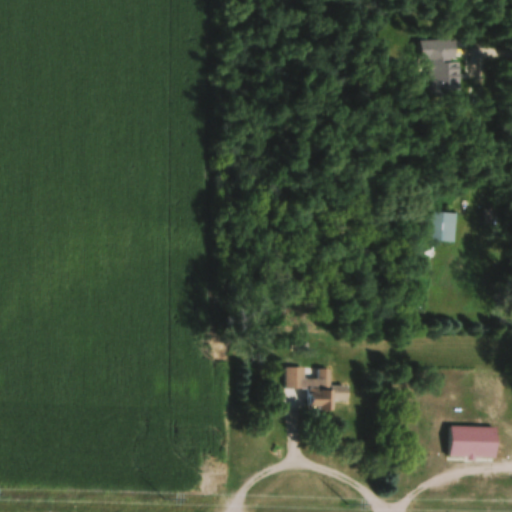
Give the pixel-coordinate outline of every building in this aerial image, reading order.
[(456,40),(434,41),(434,59),(441,59),(442,91),(458,91),(456,40)] [(455,242),(455,213),(421,213),(421,242),(455,242)] [(305,369),(285,369),(285,390),(305,390),(305,369)] [(330,370),(316,370),(316,380),(308,380),(308,411),(332,411),(332,403),(349,402),(349,388),(331,388),(330,370)] [(502,374),(475,374),(475,407),(502,407),(502,374)] [(496,459),(496,428),(450,428),(449,458),(496,459)]
